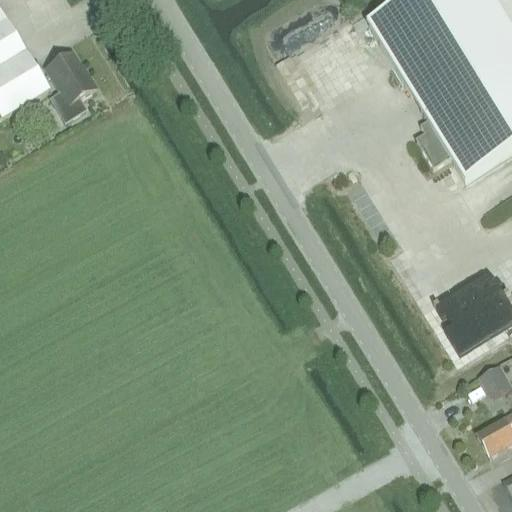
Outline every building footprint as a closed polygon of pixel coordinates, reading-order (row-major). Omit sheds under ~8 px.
[(511,0),(411,0),(367,28),(426,125),(419,130),(430,147),(420,153),(433,174),(450,164),(465,188),(511,158),(511,0)] [(0,12),(0,121),(2,124),(50,95),(0,12)] [(73,60),(45,76),(58,98),(50,103),(65,129),(86,116),(79,105),(96,95),(87,80),(86,81),(73,60)] [(429,255),(419,260),(431,281),(441,276),(429,255)] [(511,392),(500,371),(479,383),(490,404),(511,392)] [(511,438),(511,437),(511,436),(511,420),(476,440),(489,463),(511,450),(511,438)]
